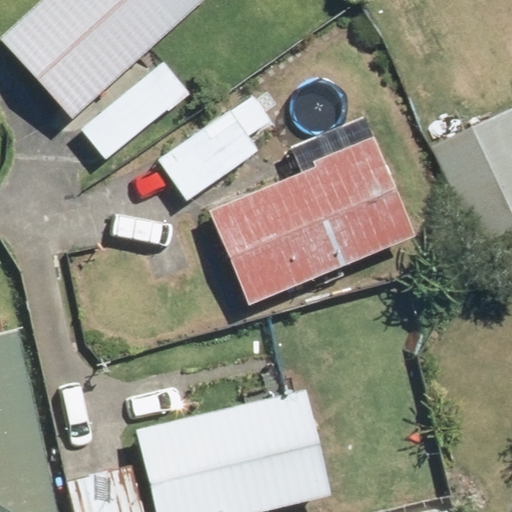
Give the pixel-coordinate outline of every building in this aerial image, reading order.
[(34,0),(0,32),(0,52),(65,122),(198,0),(34,0)] [(98,157),(183,96),(161,65),(76,127),(98,157)] [(511,108),(437,146),(485,242),(511,228),(511,108)] [(182,203),(255,153),(224,109),(151,159),(182,203)] [(311,168),(202,213),(242,309),(408,240),(366,141),(310,164),(311,168)] [(49,511),(9,333),(0,335),(0,511),(49,511)] [(126,432),(145,511),(264,511),(324,498),(298,391),(126,432)]
